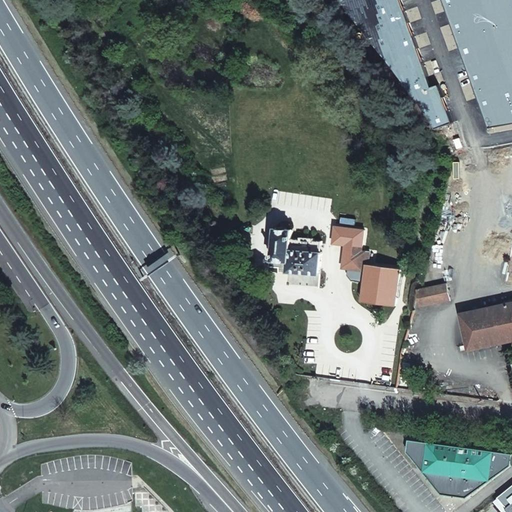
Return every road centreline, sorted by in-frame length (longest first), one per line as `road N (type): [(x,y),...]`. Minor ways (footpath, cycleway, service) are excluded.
road 1 (motorway): [(341,511),(188,309),(0,19)]
road 2 (motorway): [(5,91),(197,383),(297,511)]
road 3 (motorway): [(0,205),(130,383),(241,511)]
road 4 (tertiary): [(0,463),(56,443),(128,441),(168,457),(227,511)]
road 5 (tertiary): [(0,234),(72,346),(73,363),(63,390),(37,409),(2,414)]
road 6 (unclassified): [(310,387),(511,413)]
